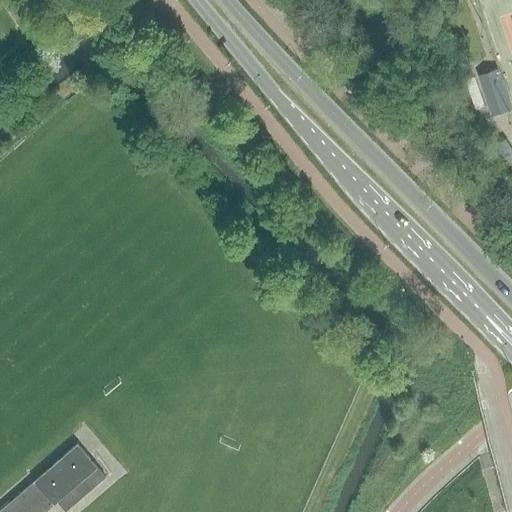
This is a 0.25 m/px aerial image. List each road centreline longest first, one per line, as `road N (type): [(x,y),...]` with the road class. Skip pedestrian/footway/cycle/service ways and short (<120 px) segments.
road 1 (primary): [(511,294),(226,0)]
road 2 (primary): [(195,0),(290,113),(468,299)]
